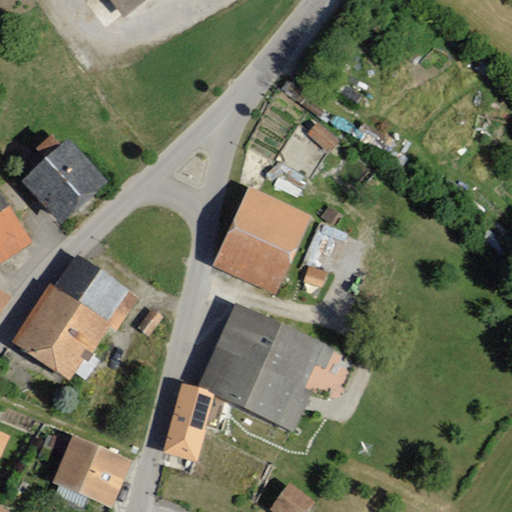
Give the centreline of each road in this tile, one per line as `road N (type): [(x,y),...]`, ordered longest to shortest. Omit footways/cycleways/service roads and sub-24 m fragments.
road 1 (residential): [(229,120),(179,343),(128,511)]
road 2 (residential): [(0,335),(72,238),(229,120)]
road 3 (unclassified): [(321,0),(229,120)]
